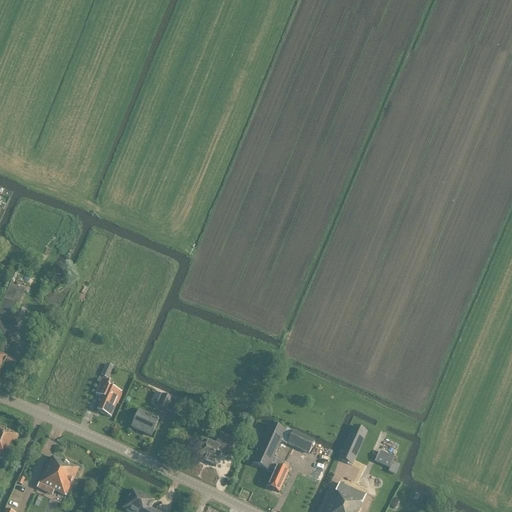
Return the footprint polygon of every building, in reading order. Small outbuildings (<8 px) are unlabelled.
[(14,286),(8,301),(23,307),(29,292),(14,286)] [(0,312),(0,316),(1,317),(13,323),(20,308),(5,301),(0,312)] [(0,343),(1,341),(3,341),(1,346),(8,349),(19,326),(0,318),(0,343)] [(19,363),(0,354),(0,380),(6,368),(15,372),(19,363)] [(110,366),(105,378),(112,381),(117,370),(110,366)] [(115,420),(121,406),(126,395),(112,389),(115,384),(107,381),(100,396),(107,400),(101,414),(115,420)] [(185,407),(165,398),(160,409),(180,418),(185,407)] [(153,439),(160,423),(141,415),(134,431),(153,439)] [(0,426),(0,459),(10,464),(22,438),(0,426)] [(274,427),(256,466),(271,473),(277,461),(285,443),(289,434),(288,433),(274,427)] [(358,428),(345,456),(358,462),(371,434),(358,428)] [(289,434),(285,443),(312,456),(318,445),(318,443),(297,434),(291,431),(289,434)] [(235,457),(242,443),(224,434),(219,444),(220,445),(219,448),(208,443),(200,459),(220,469),(228,454),(235,457)] [(400,477),(404,468),(396,464),(398,460),(384,453),(379,465),(393,471),(392,474),(400,477)] [(55,459),(43,487),(70,499),(82,472),(55,459)] [(341,460),(336,469),(341,471),(346,463),(341,460)] [(295,469),(277,461),(271,473),(279,477),(272,491),(283,496),(295,469)] [(23,479),(20,485),(26,487),(29,481),(23,479)] [(332,511),(348,511),(357,493),(344,487),(332,511)] [(43,511),(49,497),(38,493),(32,506),(43,511)] [(364,511),(370,500),(357,493),(348,511),(364,511)] [(154,511),(158,505),(135,495),(126,511),(154,511)] [(399,501),(396,508),(401,511),(404,504),(399,501)]
